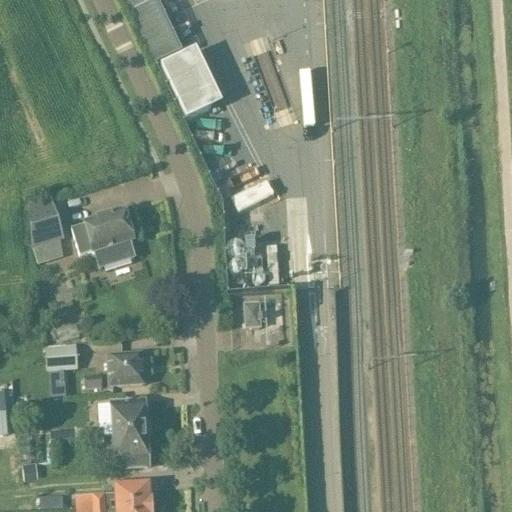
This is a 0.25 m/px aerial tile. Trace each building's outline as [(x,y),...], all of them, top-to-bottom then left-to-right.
[(151,0),(120,0),(154,69),(179,58),(151,0)] [(273,112),(289,106),(264,36),(248,42),(273,112)] [(193,53),(159,70),(185,122),(219,106),(193,53)] [(51,207),(30,214),(29,214),(33,253),(38,269),(63,261),(59,245),(63,243),(51,207)] [(91,256),(92,258),(95,257),(100,272),(134,261),(129,246),(133,245),(123,213),(82,226),(83,228),(71,232),(79,259),(91,256)] [(281,284),(280,265),(235,266),(235,296),(248,295),(247,285),(281,284)] [(242,308),(244,334),(261,333),(260,326),(262,326),(261,319),(260,320),(259,307),(242,308)] [(45,352),(47,371),(47,376),(78,374),(76,350),(45,352)] [(106,361),(108,391),(143,389),(141,358),(106,361)] [(101,379),(85,381),(85,393),(102,392),(101,379)] [(111,406),(113,438),(145,436),(144,404),(111,406)] [(16,407),(16,417),(28,417),(28,407),(16,407)] [(75,441),(91,440),(104,439),(103,429),(75,431),(75,441)] [(145,436),(113,438),(114,473),(147,471),(145,436)] [(8,457),(0,457),(0,461),(3,485),(12,484),(8,457)] [(35,468),(23,469),(25,485),(37,483),(35,468)] [(150,511),(150,501),(153,499),(152,491),(149,489),(149,486),(113,489),(114,501),(106,502),(107,505),(90,506),(90,511),(150,511)]
